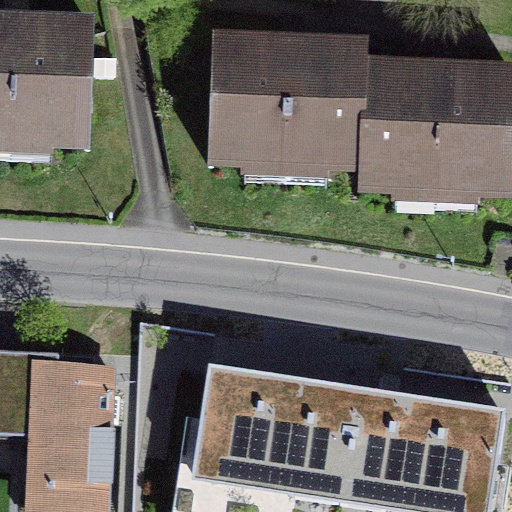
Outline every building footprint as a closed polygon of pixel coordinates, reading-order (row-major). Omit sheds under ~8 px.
[(83,30),(0,28),(0,140),(80,143),(83,30)] [(366,154),(369,74),(370,45),(209,39),(205,149),(366,154)] [(511,79),(369,74),(366,154),(365,181),(508,186),(511,79)] [(0,356),(0,432),(28,434),(27,459),(47,460),(45,511),(108,511),(112,427),(117,427),(119,399),(113,399),(114,379),(74,377),(74,367),(57,366),(58,359),(0,356)] [(492,510),(506,420),(386,402),(209,375),(195,465),(197,465),(190,511),(488,511),(489,509),(492,510)]
